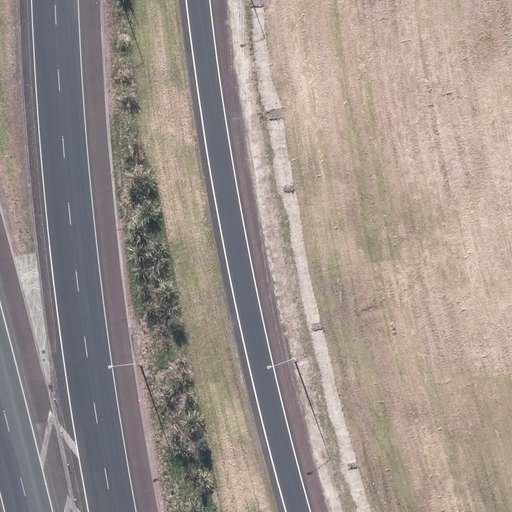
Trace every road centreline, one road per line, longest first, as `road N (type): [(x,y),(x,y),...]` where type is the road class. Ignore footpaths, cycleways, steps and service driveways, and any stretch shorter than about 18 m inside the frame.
road 1 (motorway): [(211,0),(223,121),(274,401),(308,511)]
road 2 (motorway): [(53,0),(68,206),(114,511)]
